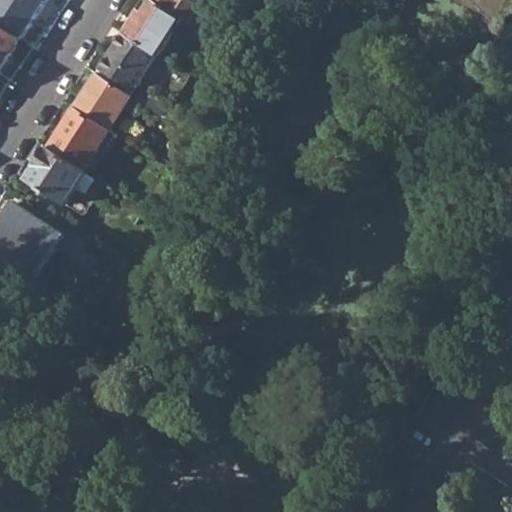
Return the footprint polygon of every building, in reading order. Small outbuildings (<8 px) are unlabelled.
[(0,0),(0,24),(23,40),(48,0),(0,0)] [(161,55),(164,57),(176,37),(180,39),(192,23),(189,21),(157,0),(156,0),(143,20),(139,17),(128,34),(161,55)] [(157,0),(189,21),(201,0),(157,0)] [(0,24),(0,72),(1,74),(23,40),(0,24)] [(128,34),(104,71),(137,93),(133,98),(150,109),(157,98),(141,87),(161,55),(128,34)] [(179,75),(189,81),(192,75),(183,69),(179,75)] [(101,76),(133,98),(137,93),(104,71),(101,76)] [(79,109),(112,131),(116,124),(133,98),(101,76),(79,109)] [(53,149),(87,171),(113,132),(112,131),(79,109),(53,149)] [(130,133),(116,124),(112,131),(113,132),(126,140),(130,133)] [(31,182),(70,207),(81,189),(89,194),(99,179),(87,171),(53,149),(31,182)] [(0,229),(0,251),(39,278),(67,235),(18,203),(0,229)]
